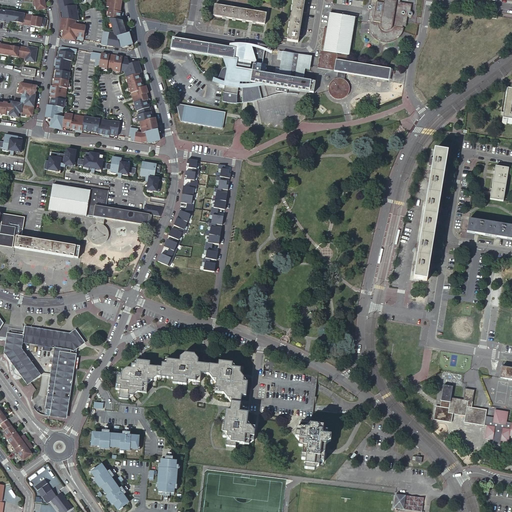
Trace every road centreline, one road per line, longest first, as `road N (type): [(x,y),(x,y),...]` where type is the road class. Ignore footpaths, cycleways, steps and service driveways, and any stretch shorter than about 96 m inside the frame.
road 1 (residential): [(345,380),(359,356),(387,200),(427,117)]
road 2 (residential): [(211,323),(239,163),(173,153)]
road 3 (residential): [(320,0),(312,46),(304,51),(188,31)]
road 4 (residential): [(65,439),(132,298)]
road 5 (residential): [(132,298),(165,221),(173,153)]
road 6 (residential): [(451,483),(425,447),(345,380)]
road 7 (residential): [(345,380),(211,323)]
road 8 (residential): [(37,134),(173,153)]
road 9 (residential): [(0,294),(37,302),(107,290),(132,298)]
road 10 (residential): [(511,160),(463,154),(447,238)]
road 11 (residential): [(427,117),(409,86),(429,0)]
